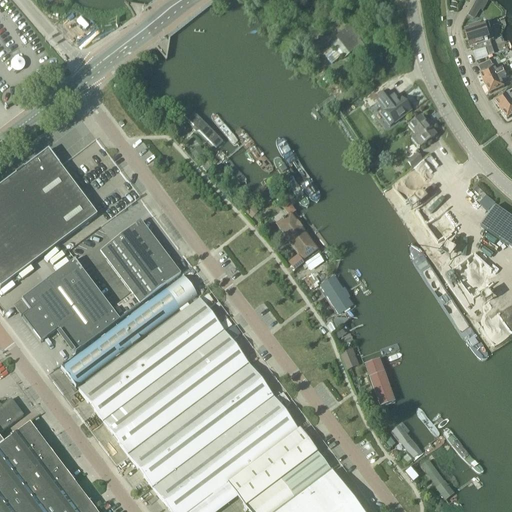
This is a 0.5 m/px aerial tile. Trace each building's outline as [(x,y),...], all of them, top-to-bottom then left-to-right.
[(488,3),(483,0),(482,0),(476,0),(467,17),(473,20),(474,21),(483,4),(486,6),(488,3)] [(488,30),(490,30),(488,24),(485,25),(485,24),(484,24),(484,25),(475,28),(474,27),(465,30),(470,48),(475,47),(476,53),(485,50),(487,57),(494,55),(492,48),(489,49),(487,42),(491,41),(488,30)] [(352,29),(350,30),(348,28),(335,38),(347,53),(348,53),(351,57),(355,54),(358,58),(367,51),(360,43),(360,42),(359,41),(361,40),(356,35),(355,36),(353,33),(355,32),(352,29)] [(493,68),(490,62),(478,68),(481,74),(479,75),(484,85),(504,75),(502,71),(496,74),(493,68)] [(507,74),(511,72),(509,67),(502,71),(504,75),(484,85),(489,95),(503,87),(500,82),(509,77),(507,74)] [(395,99),(394,100),(388,92),(376,101),(384,112),(379,115),(389,128),(394,124),(410,111),(401,99),(397,102),(395,99)] [(500,112),(511,103),(511,97),(510,98),(507,93),(494,102),(500,112)] [(511,103),(500,112),(507,120),(511,116),(511,103)] [(160,108),(156,113),(166,123),(169,120),(162,113),(164,112),(160,108)] [(189,108),(181,116),(215,150),(223,141),(189,108)] [(239,142),(216,113),(215,114),(213,115),(211,116),(211,118),(232,143),(236,145),(238,144),(239,142)] [(419,149),(435,137),(420,118),(407,128),(414,137),(411,139),(419,149)] [(235,135),(238,140),(263,171),(269,173),(271,172),(273,169),(270,163),(243,131),(240,129),(236,130),(235,135)] [(221,150),(216,155),(242,184),(247,179),(221,150)] [(65,176),(60,169),(61,169),(48,152),(23,170),(23,169),(22,170),(23,171),(16,176),(15,175),(15,176),(0,187),(0,289),(32,265),(32,264),(38,260),(39,259),(40,259),(48,253),(48,252),(55,246),(56,247),(57,246),(96,217),(89,207),(89,208),(85,203),(84,201),(85,201),(65,175),(65,176)] [(191,155),(198,162),(201,159),(195,152),(191,155)] [(370,156),(365,161),(369,167),(375,163),(370,156)] [(276,168),(278,173),(297,201),(303,208),(307,209),(309,206),(308,199),(287,166),(279,158),(277,159),(274,161),(276,168)] [(383,191),(392,183),(387,177),(378,184),(383,191)] [(251,207),(245,213),(251,218),(256,212),(251,207)] [(511,218),(496,208),(482,229),(511,249),(511,218)] [(281,217),(274,222),(301,258),(309,253),(281,217)] [(175,269),(174,270),(140,224),(100,254),(139,306),(165,286),(166,286),(180,276),(175,269)] [(74,262),(29,295),(21,301),(29,311),(30,313),(22,319),(40,344),(57,331),(75,355),(119,321),(74,262)] [(75,388),(195,297),(181,278),(61,369),(75,388)] [(305,279),(303,280),(310,290),(313,288),(307,278),(305,279)] [(137,306),(130,296),(125,300),(132,310),(137,306)] [(21,317),(29,311),(21,301),(21,302),(13,308),(21,317)] [(189,511),(297,431),(248,367),(198,301),(79,392),(128,458),(168,511),(189,511)] [(233,327),(226,333),(232,341),(239,335),(233,327)] [(342,332),(335,335),(338,341),(345,337),(342,332)] [(351,349),(340,357),(342,362),(353,354),(351,349)] [(368,359),(361,361),(374,392),(381,389),(368,359)] [(0,446),(3,445),(0,440),(0,434),(23,417),(11,400),(1,408),(0,406),(0,446)] [(0,511),(94,511),(29,425),(3,445),(0,446),(0,511)] [(400,428),(392,435),(414,462),(422,455),(400,428)] [(227,486),(236,499),(244,508),(277,483),(314,455),(297,432),(260,460),(227,486)] [(246,511),(279,511),(329,475),(315,456),(278,484),(244,509),(246,511)] [(424,461),(417,466),(445,504),(451,500),(424,461)] [(409,469),(404,473),(412,482),(417,478),(409,469)] [(357,511),(329,475),(279,511),(357,511)]
